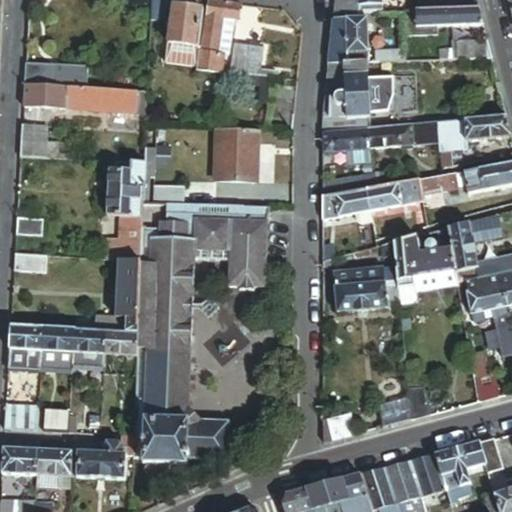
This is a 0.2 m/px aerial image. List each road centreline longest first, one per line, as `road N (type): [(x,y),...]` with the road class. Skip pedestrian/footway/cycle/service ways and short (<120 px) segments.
road 1 (residential): [(290,0),(314,15),(308,465)]
road 2 (residential): [(0,266),(15,0)]
road 3 (residential): [(308,465),(511,413)]
